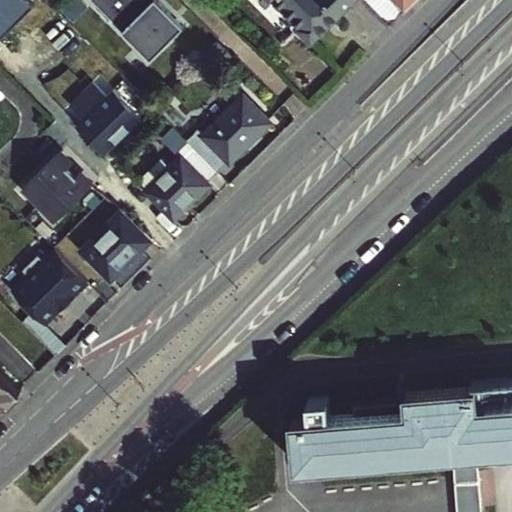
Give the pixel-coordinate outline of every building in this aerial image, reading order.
[(0,0),(0,35),(2,37),(37,0),(36,0),(0,0)] [(94,0),(152,57),(186,23),(162,0),(94,0)] [(356,0),(273,0),(300,27),(296,30),(311,45),(356,0)] [(366,0),(391,25),(396,20),(375,0),(366,0)] [(390,0),(404,13),(416,0),(390,0)] [(80,125),(107,152),(143,116),(116,89),(80,125)] [(201,129),(189,140),(220,172),(231,161),(232,162),(272,120),(245,94),(206,134),(201,129)] [(220,172),(189,140),(175,127),(164,138),(183,157),(174,166),(165,158),(143,181),(151,189),(150,191),(178,218),(211,184),(210,182),(220,172)] [(63,152),(28,187),(44,203),(61,220),(95,186),(83,173),(79,177),(72,169),(75,165),(63,152)] [(154,240),(124,210),(85,249),(115,279),(154,240)] [(74,296),(91,280),(59,246),(47,258),(41,253),(26,268),(31,273),(15,289),(48,322),(66,304),(64,302),(72,294),(74,296)] [(64,302),(66,304),(74,296),(72,294),(64,302)] [(0,412),(24,389),(0,364),(0,412)] [(459,453),(479,451),(486,451),(506,449),(511,448),(511,401),(482,404),(480,387),(411,392),(412,400),(358,404),(359,414),(296,418),(299,465),(459,453)]
